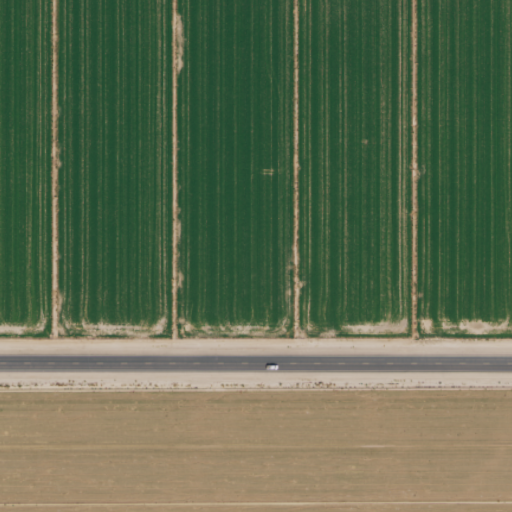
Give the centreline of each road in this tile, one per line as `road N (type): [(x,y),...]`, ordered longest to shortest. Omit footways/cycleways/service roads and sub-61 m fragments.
road 1 (tertiary): [(0,364),(511,364)]
road 2 (residential): [(250,0),(250,340)]
